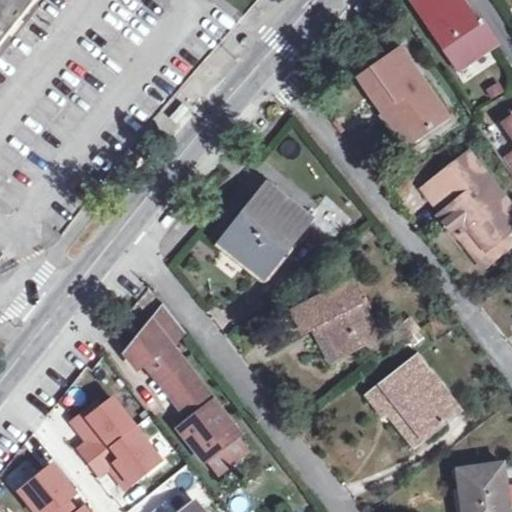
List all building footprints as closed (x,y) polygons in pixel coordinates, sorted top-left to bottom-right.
[(0,0),(0,44),(34,0),(0,0)] [(462,0),(410,0),(460,68),(496,42),(479,18),(476,21),(462,0)] [(373,14),(363,6),(344,28),(354,36),(373,14)] [(357,78),(380,110),(389,103),(414,138),(449,114),(403,46),(357,78)] [(185,100),(169,120),(178,128),(194,108),(185,100)] [(389,103),(380,110),(404,145),(414,138),(389,103)] [(511,115),(502,122),(511,136),(511,151),(503,158),(511,171),(511,115)] [(468,153),(439,177),(449,190),(459,202),(440,216),(456,237),(458,235),(468,227),(486,249),(504,236),(509,231),(503,223),(498,216),(510,206),(468,153)] [(434,202),(449,190),(439,177),(423,189),(434,202)] [(262,274),(308,217),(267,185),(222,241),(262,274)] [(326,195),(308,217),(331,235),(350,213),(326,195)] [(498,216),(503,223),(511,216),(511,208),(510,206),(498,216)] [(468,227),(458,235),(483,267),(511,245),(504,236),(486,249),(468,227)] [(311,328),(322,322),(339,355),(377,334),(349,281),(291,311),(302,332),(311,328)] [(182,361),(168,343),(185,330),(165,305),(127,353),(126,353),(137,367),(147,360),(152,366),(161,377),(182,361)] [(327,361),(339,355),(322,322),(311,328),(327,361)] [(384,413),(387,411),(396,405),(421,438),(458,410),(415,357),(369,393),(384,413)] [(182,361),(161,377),(193,418),(181,428),(206,459),(207,457),(237,434),(239,432),(182,361)] [(95,406),(71,425),(83,439),(85,438),(90,443),(78,452),(89,465),(133,429),(111,401),(99,411),(95,406)] [(396,405),(387,411),(413,446),(421,438),(396,405)] [(248,447),(237,434),(207,457),(218,471),(248,447)] [(72,511),(65,503),(74,496),(51,469),(19,495),(32,511),(72,511)] [(509,511),(504,469),(458,475),(463,511),(509,511)]
